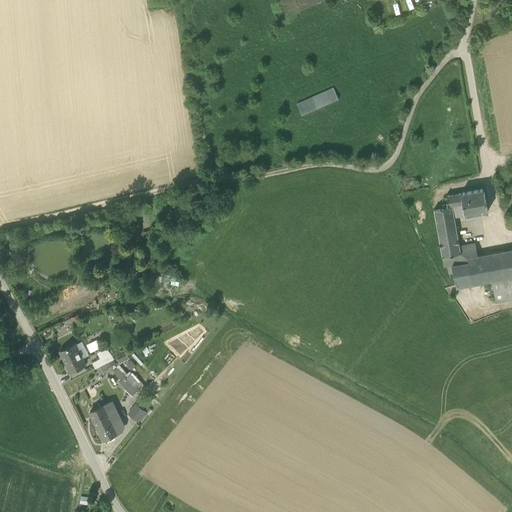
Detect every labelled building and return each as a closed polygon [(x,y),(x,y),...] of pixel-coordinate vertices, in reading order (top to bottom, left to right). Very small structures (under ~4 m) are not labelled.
[(282,0),(279,2),(285,17),(324,0),(282,0)] [(298,105),(303,115),(338,99),(334,88),(298,105)] [(465,215),(488,212),(484,189),(461,193),(465,215)] [(456,288),(492,281),(511,277),(511,249),(477,256),(475,244),(459,246),(454,217),(465,215),(461,193),(446,196),(447,204),(442,205),(442,208),(434,209),(444,267),(452,266),(456,288)] [(139,215),(145,239),(159,236),(154,212),(139,215)] [(511,299),(511,277),(492,281),(496,302),(511,299)] [(61,351),(71,371),(85,365),(75,344),(61,351)] [(93,361),(97,368),(115,359),(104,347),(96,351),(100,358),(93,361)] [(121,363),(126,360),(131,368),(136,365),(128,353),(118,359),(121,363)] [(121,364),(128,374),(132,370),(125,361),(121,364)] [(120,365),(114,370),(122,378),(127,373),(120,365)] [(121,382),(134,396),(146,384),(132,371),(121,382)] [(113,422),(121,418),(113,401),(111,402),(114,409),(108,412),(113,422)] [(136,405),(145,412),(148,408),(140,401),(136,405)] [(94,419),(104,439),(122,430),(124,425),(121,418),(113,422),(108,412),(114,409),(111,402),(90,412),(94,419)] [(129,414),(138,421),(145,412),(136,405),(129,414)]
